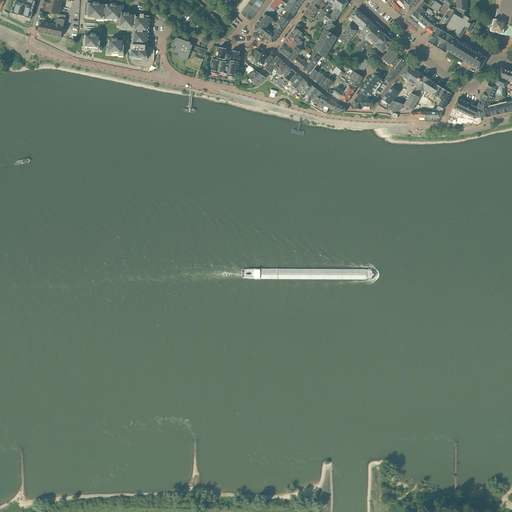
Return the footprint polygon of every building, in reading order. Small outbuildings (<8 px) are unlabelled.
[(13,0),(10,12),(30,18),(35,0),(13,0)] [(62,0),(47,0),(45,11),(56,14),(54,25),(56,25),(59,14),(62,0)] [(250,0),(241,13),(246,16),(257,0),(250,0)] [(274,0),(270,7),(274,10),(276,8),(278,5),(280,3),(281,0),(274,0)] [(286,7),(284,9),(286,11),(293,16),(301,4),(296,1),(294,0),(290,0),(287,4),(286,7)] [(313,0),(311,4),(318,9),(321,12),(322,10),(326,4),(324,3),(325,2),(323,0),(313,0)] [(348,2),(345,0),(335,0),(333,5),(332,6),(336,8),(341,12),(348,2)] [(408,0),(403,6),(408,12),(414,5),(416,3),(418,0),(408,0)] [(456,0),(456,8),(466,11),(466,0),(456,0)] [(511,0),(501,0),(496,22),(494,22),(492,30),(500,32),(500,33),(511,36),(511,0)] [(441,6),(435,1),(430,7),(428,9),(435,15),(436,14),(437,15),(438,13),(437,13),(441,6)] [(423,2),(412,15),(418,21),(428,9),(430,7),(425,3),(423,2)] [(104,17),(105,13),(105,5),(101,4),(101,5),(99,5),(99,3),(94,3),(94,5),(92,5),(92,4),(88,3),(87,17),(96,18),(95,20),(96,20),(96,18),(100,18),(101,17),(104,17),(104,20),(105,17),(104,17)] [(111,4),(111,6),(109,6),(110,5),(105,5),(105,13),(104,17),(105,17),(108,17),(108,19),(113,19),(112,21),(113,21),(113,19),(117,20),(118,20),(118,14),(118,13),(122,13),(122,10),(123,10),(124,5),(118,5),(118,7),(116,6),(116,5),(111,4)] [(318,9),(311,4),(304,15),(311,20),(318,9)] [(275,11),(274,10),(270,7),(264,14),(269,17),(270,18),(272,15),(275,11)] [(456,8),(452,7),(450,9),(449,8),(448,8),(448,9),(447,10),(447,11),(446,12),(445,13),(446,13),(445,14),(444,15),(443,16),(443,17),(442,19),(441,19),(442,19),(441,21),(440,21),(439,23),(439,24),(433,33),(432,34),(432,35),(430,38),(429,40),(427,42),(445,53),(446,51),(454,39),(454,38),(455,36),(459,39),(460,39),(460,38),(461,37),(461,36),(462,35),(463,34),(463,33),(464,33),(464,32),(465,30),(468,32),(468,33),(469,32),(470,30),(470,31),(470,30),(471,28),(472,26),(473,26),(474,24),(474,23),(473,23),(470,21),(471,20),(472,19),(473,18),(470,17),(471,17),(470,16),(468,15),(465,14),(466,12),(467,12),(466,11),(456,8)] [(336,8),(331,16),(327,13),(323,19),(329,22),(333,25),(341,12),(336,8)] [(369,21),(357,9),(350,18),(362,29),(369,21)] [(435,15),(428,9),(418,21),(426,28),(435,16),(435,15)] [(293,16),(286,11),(282,17),(289,21),(293,16)] [(324,11),(318,21),(321,23),(323,19),(327,13),(324,11)] [(126,28),(132,28),(134,28),(135,17),(136,15),(131,15),(131,16),(129,15),(129,13),(124,13),(124,15),(122,15),(122,13),(118,13),(118,14),(118,20),(117,20),(117,26),(121,26),(123,29),(126,29),(126,30),(126,28)] [(54,25),(42,22),(40,33),(61,38),(66,16),(59,14),(56,25),(54,25)] [(140,14),(140,17),(135,17),(134,28),(134,29),(132,31),(133,31),(134,32),(134,33),(132,35),(133,36),(133,37),(132,39),(133,40),(133,41),(131,43),(133,44),(132,44),(131,45),(131,46),(131,49),(130,57),(131,57),(131,59),(132,60),(133,62),(134,63),(135,64),(136,64),(137,65),(139,66),(144,67),(145,67),(147,67),(148,66),(149,66),(150,65),(151,64),(152,63),(152,62),(153,61),(153,60),(153,57),(152,58),(152,56),(151,56),(151,51),(147,50),(148,49),(149,48),(148,47),(148,46),(147,46),(147,45),(148,44),(147,42),(147,41),(149,40),(147,38),(147,37),(149,36),(148,34),(148,33),(149,32),(148,30),(148,29),(150,28),(148,26),(148,25),(150,24),(149,22),(150,20),(149,19),(149,16),(145,16),(144,16),(144,15),(140,14)] [(269,17),(264,14),(260,19),(260,18),(258,21),(259,22),(255,26),(254,27),(255,31),(262,37),(268,30),(266,28),(273,19),(270,18),(269,17)] [(282,17),(282,16),(278,21),(276,23),(277,24),(284,28),(289,21),(282,17)] [(438,16),(437,17),(435,16),(426,28),(433,33),(439,24),(439,23),(440,21),(441,21),(442,19),(441,19),(442,19),(438,16)] [(362,29),(360,33),(363,36),(366,38),(375,27),(369,21),(362,29)] [(333,25),(329,22),(324,30),(325,30),(330,33),(335,26),(333,25)] [(277,24),(275,27),(274,26),(273,27),(276,29),(272,33),(271,34),(277,38),(284,28),(277,24)] [(349,24),(338,39),(346,46),(357,31),(349,24)] [(384,34),(375,27),(366,38),(370,42),(374,45),(384,34)] [(302,33),(295,28),(292,32),(300,39),(301,40),(302,38),(303,37),(300,36),(302,33)] [(277,38),(271,34),(272,33),(268,30),(262,37),(270,42),(270,43),(274,42),(277,38)] [(330,33),(325,30),(312,50),(324,58),(337,37),(330,33)] [(300,39),(292,32),(289,37),(298,44),(301,45),(303,43),(299,41),(300,39)] [(96,34),(92,34),(92,36),(85,35),(85,40),(84,40),(83,45),(84,45),(84,49),(94,49),(99,50),(99,46),(100,46),(100,41),(99,41),(100,37),(96,36),(96,34)] [(393,42),(384,34),(374,45),(383,53),(386,49),(388,48),(393,42)] [(361,39),(357,36),(353,42),(358,47),(361,43),(359,41),(361,39)] [(35,39),(36,37),(35,37),(34,40),(48,46),(62,53),(75,59),(105,65),(147,74),(153,73),(156,72),(158,69),(159,64),(159,59),(160,58),(159,56),(158,56),(157,69),(156,71),(153,72),(148,73),(121,67),(82,59),(76,58),(35,39)] [(298,44),(289,37),(284,43),(293,50),(298,44)] [(190,43),(176,38),(174,46),(176,46),(174,52),(179,54),(178,57),(187,61),(190,51),(192,46),(190,45),(190,43)] [(361,43),(358,47),(357,48),(361,52),(370,42),(366,38),(364,39),(361,43)] [(108,53),(111,54),(122,55),(123,51),(124,51),(124,46),(123,46),(123,41),(117,41),(117,39),(113,39),(112,40),(109,40),(108,44),(107,44),(107,50),(108,50),(108,53)] [(486,58),(454,39),(446,51),(449,52),(460,59),(478,71),(486,58)] [(293,50),(284,43),(279,50),(279,51),(279,52),(287,58),(291,54),(289,52),(290,50),(293,52),(294,50),(293,50)] [(203,49),(192,45),(192,46),(190,51),(196,53),(201,55),(203,49)] [(289,56),(287,58),(292,62),(297,56),(299,54),(300,55),(302,54),(304,51),(302,49),(301,51),(296,47),(294,50),(293,52),(291,54),(289,56)] [(232,55),(225,53),(226,49),(219,48),(217,58),(217,59),(217,60),(213,59),(213,60),(212,63),(212,64),(213,64),(211,73),(235,78),(235,77),(236,72),(237,72),(238,65),(237,64),(237,63),(238,63),(238,62),(239,53),(240,53),(240,52),(232,51),(233,52),(232,55)] [(388,48),(386,49),(387,50),(388,51),(381,59),(389,66),(390,64),(397,56),(390,49),(390,50),(388,48)] [(262,54),(255,50),(254,52),(252,51),(252,52),(248,57),(256,63),(257,61),(262,54)] [(196,53),(190,51),(187,61),(186,65),(199,69),(202,61),(203,61),(203,60),(194,57),(196,53)] [(269,57),(263,53),(262,54),(257,61),(263,65),(265,62),(269,57)] [(302,61),(299,58),(301,56),(300,55),(299,54),(297,56),(292,62),(297,66),(302,61)] [(168,61),(167,55),(165,55),(165,58),(166,58),(167,62),(168,63),(168,64),(171,67),(175,70),(175,71),(179,73),(184,76),(193,79),(194,75),(194,74),(195,74),(195,71),(194,71),(193,77),(185,75),(182,74),(177,71),(172,67),(168,62),(168,61)] [(269,57),(265,62),(267,64),(264,68),(267,70),(274,60),(275,59),(270,55),(269,57)] [(315,55),(314,57),(311,61),(310,62),(311,63),(314,65),(320,58),(316,55),(315,55)] [(275,59),(274,60),(267,70),(266,71),(270,73),(273,69),(277,64),(278,65),(282,61),(277,56),(275,59)] [(401,59),(397,56),(390,64),(395,68),(401,59)] [(306,62),(300,69),(303,71),(310,62),(311,61),(309,59),(306,62)] [(364,59),(355,73),(360,76),(365,69),(369,62),(364,59)] [(393,69),(391,68),(389,71),(390,72),(386,78),(384,80),(385,80),(389,83),(397,73),(405,63),(401,59),(395,68),(393,69)] [(302,61),(297,66),(300,69),(306,62),(303,60),(302,61)] [(282,61),(278,65),(277,64),(273,69),(277,73),(279,70),(281,72),(287,65),(282,61)] [(311,63),(303,71),(307,75),(314,65),(311,63)] [(387,68),(381,63),(376,70),(382,74),(387,68)] [(250,65),(244,69),(247,76),(248,75),(255,71),(251,67),(250,65)] [(287,65),(281,72),(279,70),(277,73),(276,74),(277,75),(278,74),(284,79),(292,69),(287,65)] [(415,70),(408,65),(400,75),(407,81),(415,70)] [(338,69),(336,67),(334,71),(332,73),(333,74),(334,73),(338,76),(338,75),(341,71),(338,69)] [(292,69),(284,79),(288,82),(289,81),(296,73),(292,69)] [(316,71),(314,69),(309,77),(310,78),(313,80),(320,72),(320,71),(318,69),(316,71)] [(348,69),(345,74),(349,77),(353,71),(348,69)] [(511,72),(501,69),(497,77),(507,81),(510,82),(509,83),(511,83),(511,72)] [(382,74),(376,70),(371,77),(378,82),(383,76),(382,74)] [(422,75),(415,70),(407,81),(404,86),(405,86),(408,88),(406,90),(411,93),(415,86),(422,75)] [(264,77),(256,71),(255,71),(248,75),(254,85),(265,78),(264,77)] [(355,73),(353,71),(349,77),(350,78),(359,84),(363,78),(360,76),(355,73)] [(200,72),(200,73),(198,72),(197,74),(198,75),(197,79),(209,82),(218,84),(230,86),(236,87),(237,84),(236,84),(236,86),(228,85),(220,83),(206,80),(198,78),(200,72)] [(320,72),(313,80),(317,83),(323,75),(324,74),(320,72)] [(296,73),(289,81),(293,84),(299,76),(296,73)] [(323,75),(317,83),(321,87),(327,79),(323,75)] [(422,75),(415,86),(423,91),(424,90),(429,81),(430,80),(422,75)] [(293,84),(291,85),(296,89),(303,79),(299,76),(293,84)] [(378,82),(371,77),(365,85),(373,90),(374,88),(375,89),(378,85),(376,85),(378,82)] [(507,81),(497,77),(494,84),(504,88),(507,81)] [(238,85),(237,87),(246,88),(250,88),(251,88),(254,88),(257,87),(262,84),(266,80),(267,79),(266,78),(265,80),(261,83),(258,85),(256,86),(254,87),(251,87),(250,87),(247,87),(238,86),(238,85)] [(327,111),(328,109),(328,108),(326,112),(326,114),(322,112),(321,112),(316,109),(305,102),(294,96),(292,94),(287,91),(284,89),(282,88),(278,86),(276,84),(268,79),(267,79),(267,78),(266,78),(267,79),(272,83),(282,89),(281,90),(283,90),(286,92),(288,93),(290,94),(291,95),(292,95),(309,105),(317,110),(320,112),(325,115),(326,115),(327,114),(327,113),(327,112),(327,111)] [(327,79),(321,87),(326,91),(333,82),(328,78),(327,79)] [(359,84),(350,78),(349,80),(350,81),(348,84),(350,86),(355,89),(359,84)] [(303,79),(296,89),(302,93),(299,97),(301,98),(303,94),(307,89),(305,88),(308,83),(303,79)] [(429,81),(424,90),(431,94),(437,85),(429,81)] [(494,84),(488,82),(485,89),(481,98),(493,104),(503,102),(502,99),(505,98),(505,89),(504,88),(494,84)] [(317,90),(308,83),(305,88),(307,89),(303,94),(306,96),(305,98),(305,99),(306,99),(307,99),(308,97),(310,99),(317,90)] [(350,86),(349,89),(347,88),(348,85),(345,83),(345,85),(343,89),(345,90),(352,94),(355,89),(350,86)] [(373,90),(365,85),(360,92),(368,97),(373,90)] [(446,91),(437,85),(431,94),(441,100),(446,91)] [(423,91),(415,86),(411,93),(419,97),(421,95),(423,91)] [(337,87),(331,95),(339,100),(344,92),(342,91),(337,87)] [(323,95),(317,90),(310,99),(317,104),(323,95)] [(352,94),(345,90),(344,92),(339,100),(344,102),(347,102),(352,94)] [(446,91),(441,100),(437,106),(443,109),(451,94),(446,91)] [(368,97),(360,92),(355,99),(354,109),(369,109),(370,100),(366,100),(368,97)] [(419,97),(411,93),(403,106),(412,110),(416,103),(418,100),(419,97)] [(329,99),(323,95),(317,104),(321,107),(323,105),(324,106),(325,106),(329,99)] [(429,100),(421,95),(419,97),(418,100),(426,105),(429,100)] [(469,103),(458,98),(451,114),(450,115),(451,115),(451,116),(452,117),(454,117),(455,117),(456,117),(456,118),(457,118),(464,119),(469,103)] [(511,100),(488,106),(490,102),(481,98),(477,107),(480,119),(490,116),(490,115),(511,110),(511,109),(511,100)] [(336,104),(329,99),(325,106),(328,108),(328,107),(333,109),(336,104)] [(404,105),(392,101),(387,108),(390,110),(391,111),(392,111),(392,110),(395,111),(395,110),(396,110),(399,111),(403,106),(404,105)] [(477,107),(469,103),(464,119),(472,120),(472,121),(473,122),(474,123),(475,123),(476,124),(477,124),(477,123),(478,123),(479,122),(480,121),(480,120),(480,119),(477,107)] [(343,108),(336,104),(333,109),(338,111),(345,112),(346,108),(343,108)]
